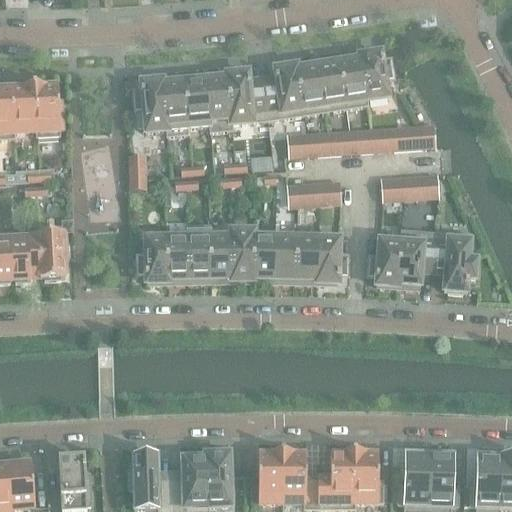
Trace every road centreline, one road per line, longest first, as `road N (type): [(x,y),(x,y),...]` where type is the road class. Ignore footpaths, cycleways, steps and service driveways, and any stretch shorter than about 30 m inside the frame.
road 1 (residential): [(0,435),(279,422),(511,427)]
road 2 (residential): [(511,333),(377,324),(0,329)]
road 3 (residential): [(393,0),(116,36),(0,35)]
road 4 (residential): [(511,118),(450,0)]
